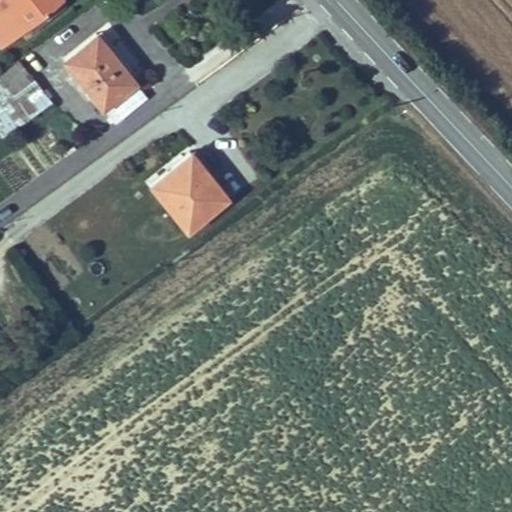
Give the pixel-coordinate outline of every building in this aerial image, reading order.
[(0,0),(0,38),(50,0),(0,0)] [(76,0),(94,21),(119,0),(76,0)] [(157,22),(125,46),(163,95),(195,72),(157,22)] [(6,40),(0,44),(0,72),(12,86),(21,78),(14,71),(24,62),(6,40)] [(75,82),(63,65),(38,84),(50,100),(75,82)] [(243,145),(208,174),(246,220),(281,190),(243,145)] [(0,311),(0,376),(14,365),(7,356),(24,342),(0,311)] [(32,352),(24,342),(7,356),(14,365),(32,352)]
